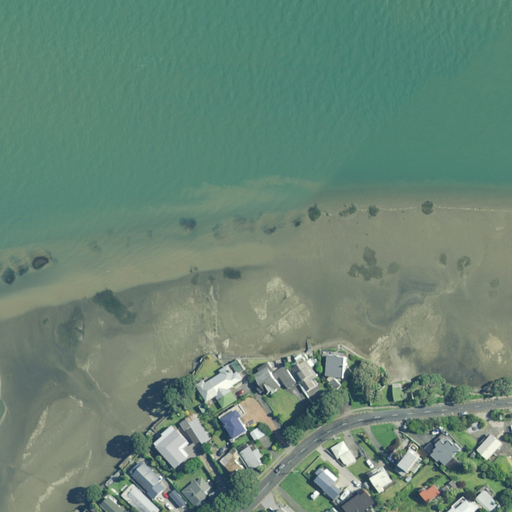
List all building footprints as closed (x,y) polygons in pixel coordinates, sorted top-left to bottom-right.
[(308,361),(303,354),(297,358),(299,361),(292,366),(302,382),(300,383),(313,403),(324,395),(318,386),(321,384),(316,378),(319,376),(313,367),(317,365),(313,358),(308,361)] [(347,357),(330,356),(328,376),(345,377),(347,357)] [(299,384),(287,365),(276,372),(269,362),(259,369),(261,371),(255,375),(260,384),(257,386),(262,393),(266,390),(269,396),(283,387),(281,383),(285,381),(290,389),(299,384)] [(236,373),(231,365),(222,370),(223,373),(208,383),(206,380),(198,385),(210,404),(214,402),(212,399),(217,396),(224,409),(239,400),(232,389),(245,381),(239,371),(236,373)] [(343,384),(336,377),(330,382),(336,390),(343,384)] [(403,389),(403,387),(394,388),(396,401),(414,399),(413,388),(403,389)] [(244,416),(240,409),(224,419),(235,438),(249,430),(241,418),(244,416)] [(212,439),(199,418),(191,423),(188,419),(182,423),(187,431),(193,427),(204,444),(212,439)] [(219,425),(215,419),(211,421),(214,428),(219,425)] [(179,430),(175,426),(165,434),(166,436),(157,444),(178,469),(187,461),(187,460),(190,456),(182,447),(190,440),(180,428),(179,430)] [(267,434),(261,426),(251,433),(257,441),(267,434)] [(503,444),(493,434),(478,450),(488,459),(503,444)] [(447,444),(442,439),(437,444),(440,447),(432,454),(439,461),(440,459),(445,465),(447,463),(451,468),(462,465),(454,456),(460,450),(462,448),(458,443),(456,444),(452,439),(447,444)] [(356,460),(344,441),(332,448),(338,458),(341,457),(347,466),(356,460)] [(251,447),(249,444),(240,449),(252,471),(264,464),(260,458),(263,456),(256,444),(251,447)] [(237,480),(247,470),(237,460),(242,454),(235,447),(222,461),(234,473),(232,475),(237,480)] [(425,459),(411,449),(401,464),(400,463),(395,470),(403,475),(406,471),(408,472),(410,469),(415,473),(425,459)] [(163,479),(144,460),(132,472),(149,490),(148,492),(155,499),(167,488),(160,482),(163,479)] [(335,481),(322,468),(317,473),(320,476),(315,481),(334,499),(342,491),(334,483),(335,481)] [(392,482),(385,470),(371,478),(380,492),(384,490),(382,487),(392,482)] [(212,487),(203,477),(198,482),(196,480),(183,491),(200,511),(209,504),(205,499),(210,495),(207,491),(212,487)] [(442,493),(435,483),(422,493),(429,502),(442,493)] [(157,511),(160,509),(134,484),(123,495),(140,511),(157,511)] [(495,492),(487,485),(475,498),(490,511),(496,511),(502,506),(492,496),(495,492)] [(189,504),(177,489),(170,495),(182,509),(189,504)] [(225,496),(220,489),(211,494),(216,502),(225,496)] [(129,511),(111,496),(102,506),(109,511),(129,511)] [(470,500),(466,496),(455,506),(456,507),(450,511),(475,511),(481,508),(473,498),(470,500)]
